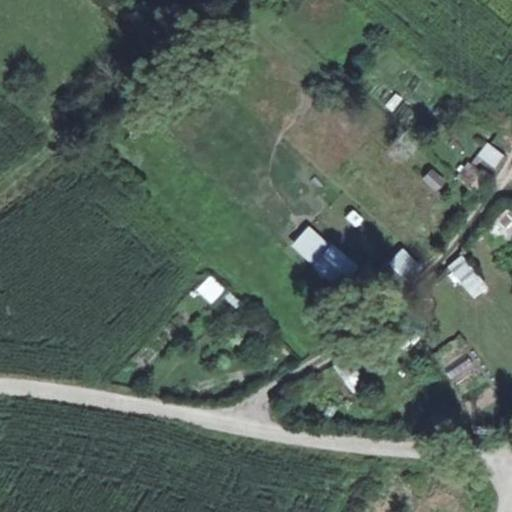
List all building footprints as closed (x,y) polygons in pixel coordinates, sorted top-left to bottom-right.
[(483,143),(473,164),(494,174),(504,152),(483,143)] [(436,193),(447,182),(432,168),(421,179),(436,193)] [(508,244),(511,237),(511,211),(504,207),(489,232),(508,244)] [(290,247),(340,290),(359,268),(309,226),(290,247)] [(387,264),(405,282),(421,267),(403,248),(387,264)] [(444,275),(478,299),(489,284),(455,260),(444,275)] [(215,303),(228,288),(211,274),(198,289),(215,303)]
